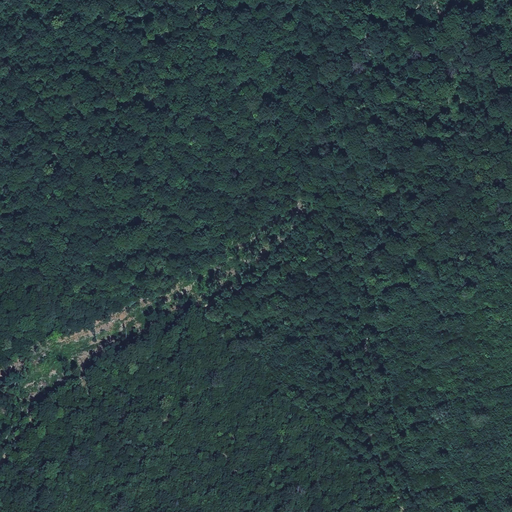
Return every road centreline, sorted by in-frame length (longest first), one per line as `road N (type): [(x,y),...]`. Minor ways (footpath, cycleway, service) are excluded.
road 1 (track): [(37,0),(47,18),(110,61),(161,141),(274,146),(312,214),(344,245),(373,419),(408,511)]
road 2 (track): [(0,457),(53,400),(279,259),(312,214),(313,103),(323,75),(378,0)]
road 3 (track): [(115,511),(150,451),(282,299),(309,251),(312,214)]
road 4 (track): [(274,146),(254,114),(215,0)]
